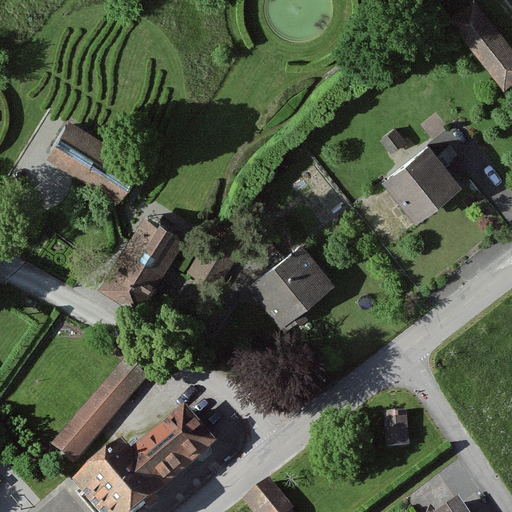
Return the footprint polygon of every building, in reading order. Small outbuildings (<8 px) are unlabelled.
[(454,22),(509,93),(511,90),(511,48),(478,4),(454,22)] [(48,160),(123,204),(146,166),(71,122),(48,160)] [(386,181),(419,225),(467,190),(434,146),(386,181)] [(106,284),(149,308),(187,239),(145,215),(106,284)] [(207,269),(228,279),(248,237),(227,227),(207,269)] [(286,329),(339,285),(304,244),(252,288),(286,329)] [(53,451),(81,473),(149,388),(121,366),(53,451)] [(408,415),(385,416),(387,453),(410,451),(408,415)] [(222,453),(187,416),(138,461),(129,451),(79,497),(92,511),(161,511),(173,501),(171,499),(222,453)] [(293,511),(274,488),(247,509),(249,511),(293,511)]
